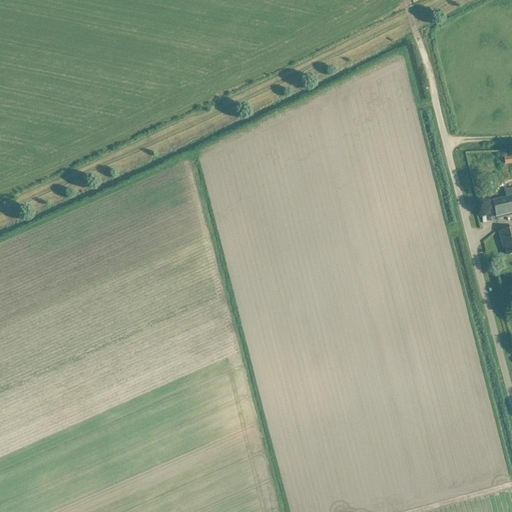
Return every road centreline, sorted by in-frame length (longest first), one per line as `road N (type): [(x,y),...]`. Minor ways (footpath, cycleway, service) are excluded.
road 1 (track): [(0,206),(448,0)]
road 2 (unclassified): [(511,408),(410,21)]
